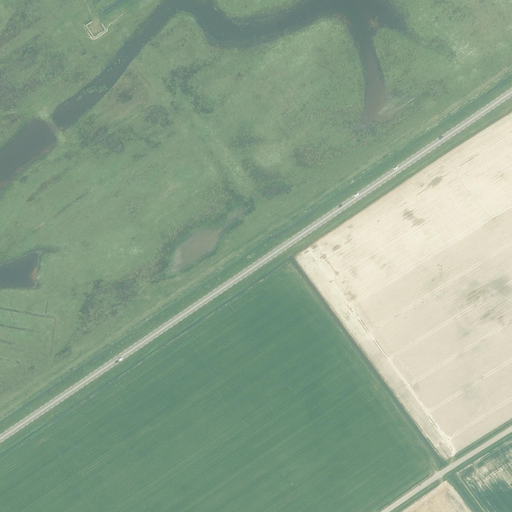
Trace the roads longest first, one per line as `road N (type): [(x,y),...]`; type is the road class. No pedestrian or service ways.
road 1 (secondary): [(0,438),(511,89)]
road 2 (unclassified): [(385,511),(511,429)]
